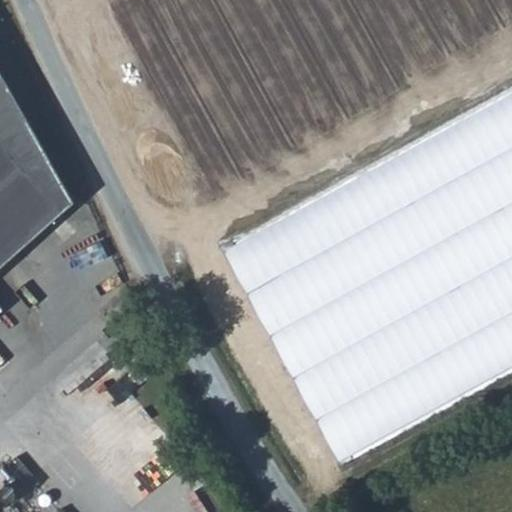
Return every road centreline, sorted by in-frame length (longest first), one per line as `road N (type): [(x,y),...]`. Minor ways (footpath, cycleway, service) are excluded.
road 1 (unclassified): [(290,511),(265,475),(40,0)]
road 2 (unknown): [(101,390),(103,489),(115,511)]
